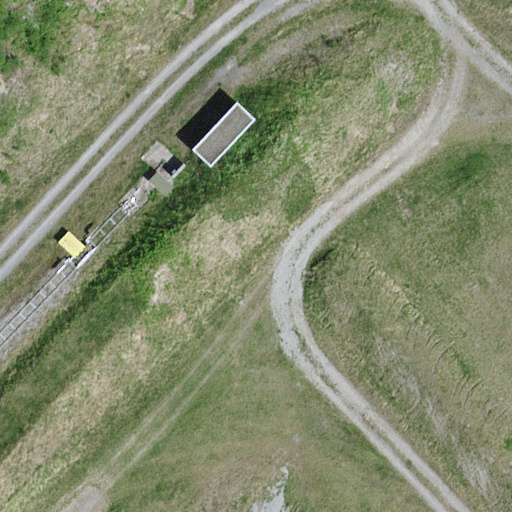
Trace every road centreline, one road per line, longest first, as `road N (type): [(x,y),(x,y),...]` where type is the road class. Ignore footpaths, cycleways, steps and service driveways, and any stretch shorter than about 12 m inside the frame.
road 1 (track): [(460,511),(290,321),(285,268),(332,194),(507,39)]
road 2 (track): [(0,287),(264,0)]
